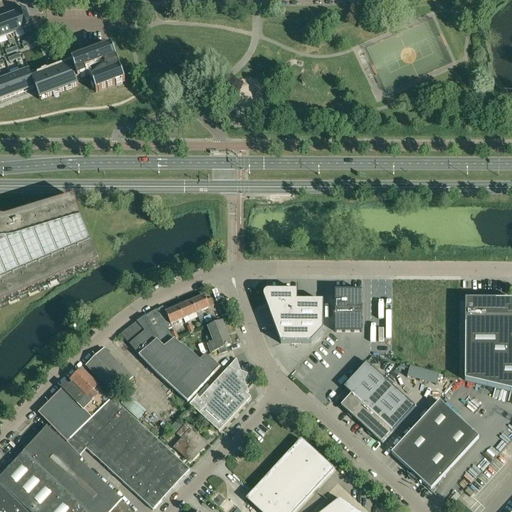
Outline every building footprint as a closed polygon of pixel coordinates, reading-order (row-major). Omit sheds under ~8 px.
[(26,9),(17,13),(23,30),(32,26),(26,9)] [(17,13),(8,16),(15,33),(23,30),(17,13)] [(8,16),(0,19),(6,36),(15,33),(8,16)] [(125,82),(112,46),(108,48),(107,47),(107,48),(102,50),(101,49),(101,50),(95,52),(94,52),(94,53),(89,55),(89,54),(88,54),(88,55),(83,57),(82,57),(81,57),(82,57),(77,59),(76,59),(76,60),(77,62),(70,64),(76,80),(90,75),(93,84),(92,84),(93,85),(93,84),(95,89),(94,90),(95,91),(95,90),(96,93),(99,92),(100,92),(100,91),(107,89),(108,89),(109,89),(108,88),(116,85),(116,86),(117,86),(117,85),(122,83),(122,84),(123,83),(125,82)] [(76,80),(70,64),(66,66),(57,69),(65,90),(65,91),(66,91),(66,89),(71,87),(71,89),(72,88),(78,86),(76,80)] [(65,90),(57,69),(45,74),(53,95),(53,96),(54,95),(53,93),(58,92),(59,93),(60,93),(65,90)] [(29,70),(20,73),(26,90),(35,87),(35,86),(32,79),(29,70)] [(12,76),(18,93),(26,90),(20,73),(12,76)] [(53,95),(45,74),(32,79),(35,86),(35,87),(40,100),(41,100),(42,100),(41,98),(46,96),(47,98),(48,98),(47,97),(53,95)] [(3,79),(10,96),(18,93),(12,76),(3,79)] [(0,80),(0,96),(1,99),(10,96),(3,79),(0,80)] [(0,304),(99,263),(82,222),(75,199),(5,220),(0,219),(0,304)] [(212,253),(215,262),(216,265),(222,263),(218,251),(212,253)] [(124,263),(76,292),(99,325),(112,315),(142,294),(124,263)] [(362,291),(335,291),(335,333),(362,333),(362,291)] [(266,297),(266,298),(268,303),(266,303),(281,344),(311,344),(323,331),(323,302),(302,302),(297,302),(297,292),(296,292),(296,294),(268,294),(267,294),(266,295),(266,296),(266,297)] [(204,296),(191,302),(197,314),(210,308),(214,306),(211,299),(207,301),(204,296)] [(511,300),(465,301),(465,381),(511,392),(511,300)] [(190,322),(188,318),(197,314),(191,302),(179,308),(184,320),(185,324),(190,322)] [(222,303),(217,306),(222,317),(227,315),(222,303)] [(171,325),(184,320),(179,308),(166,313),(171,325)] [(157,310),(145,317),(160,340),(166,346),(174,339),(157,310)] [(201,319),(199,320),(202,326),(207,324),(212,321),(210,316),(204,318),(201,319)] [(168,347),(166,346),(160,340),(145,317),(138,322),(121,335),(138,356),(156,373),(188,403),(195,395),(197,397),(200,399),(211,388),(206,383),(219,368),(205,355),(200,361),(182,345),(181,346),(175,341),(168,347)] [(206,338),(208,345),(211,354),(219,351),(220,355),(226,352),(225,348),(231,346),(228,337),(222,322),(208,328),(211,336),(206,338)] [(133,379),(105,350),(104,350),(86,367),(94,375),(114,396),(133,379)] [(249,392),(248,391),(245,381),(248,375),(241,372),(236,359),(211,388),(200,399),(197,397),(189,405),(219,432),(251,397),(247,394),(249,392)] [(415,408),(366,363),(344,388),(352,395),(342,406),(383,444),(393,433),(415,408)] [(104,388),(101,391),(98,388),(99,387),(90,378),(82,370),(65,387),(94,417),(110,400),(111,400),(114,397),(104,388)] [(65,387),(39,414),(67,443),(94,417),(65,387)] [(510,406),(511,398),(511,396),(500,394),(497,403),(510,406)] [(163,446),(159,442),(112,399),(111,401),(111,400),(110,400),(94,417),(67,443),(81,456),(86,450),(153,510),(190,470),(163,446)] [(479,438),(439,402),(403,442),(391,454),(431,490),(479,438)] [(183,439),(174,448),(191,463),(207,446),(190,430),(190,429),(185,425),(177,434),(178,435),(183,439)] [(23,454),(0,478),(0,485),(29,511),(132,511),(121,502),(122,501),(90,472),(80,463),(82,460),(48,426),(23,454)] [(173,436),(168,432),(159,442),(163,446),(173,436)] [(300,441),(246,499),(250,503),(259,511),(358,511),(340,499),(333,505),(323,511),(295,511),(315,490),(334,470),(303,441),(302,441),(301,441),(300,441)] [(474,475),(482,479),(485,473),(476,470),(474,475)] [(0,511),(27,511),(0,485),(0,511)] [(474,493),(469,489),(465,492),(471,497),(474,493)]
